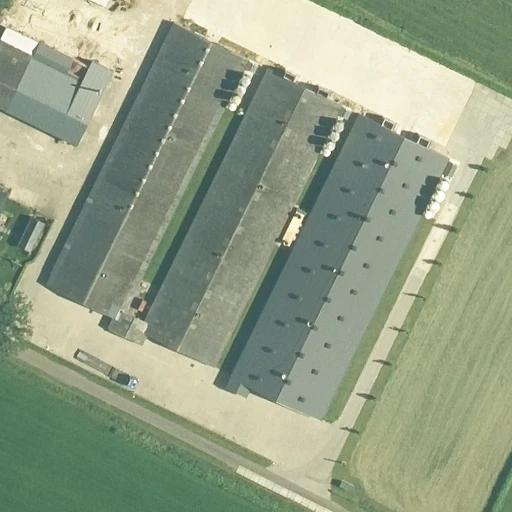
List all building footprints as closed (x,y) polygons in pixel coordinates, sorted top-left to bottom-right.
[(340,109),(340,108),(266,71),(265,72),(267,73),(145,323),(122,312),(245,60),(173,25),(46,287),(112,319),(107,330),(141,347),(146,336),(213,369),(214,368),(212,367),(338,108),(340,109)] [(0,41),(0,108),(76,145),(112,74),(91,64),(88,69),(36,43),(29,56),(0,41)] [(248,64),(245,71),(252,74),(256,67),(248,64)] [(342,110),(338,117),(346,121),(349,114),(342,110)] [(358,117),(224,389),(243,398),(249,388),(317,422),(446,160),(358,117)] [(450,164),(444,176),(452,180),(458,168),(450,164)] [(32,220),(29,227),(41,234),(45,226),(32,220)]
